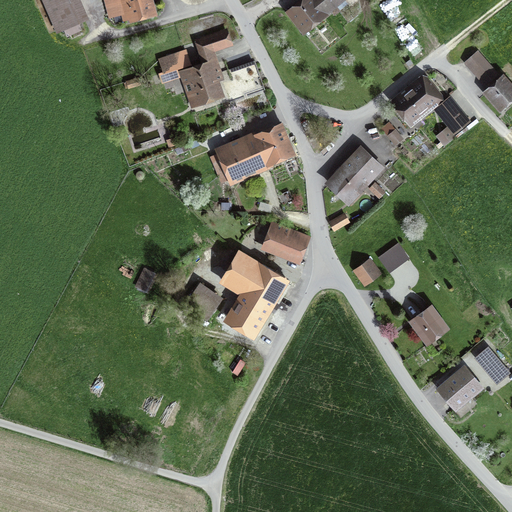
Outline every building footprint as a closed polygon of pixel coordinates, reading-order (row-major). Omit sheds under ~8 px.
[(39,0),(58,37),(86,23),(74,0),(39,0)] [(104,0),(113,31),(156,20),(150,0),(104,0)] [(355,0),(304,0),(283,16),(303,41),(356,0),(355,0)] [(224,102),(206,56),(229,48),(224,34),(193,46),(195,51),(170,60),(191,114),(224,102)] [(486,87),(498,76),(477,52),(464,62),(486,87)] [(483,93),(500,115),(511,105),(511,88),(503,77),(483,93)] [(410,131),(441,103),(421,81),(390,109),(410,131)] [(438,109),(454,129),(466,120),(451,99),(438,109)] [(277,122),(247,136),(263,172),(294,159),(277,122)] [(229,188),(263,172),(247,136),(213,152),(229,188)] [(387,170),(362,145),(327,180),(353,205),(387,170)] [(345,213),(330,221),(334,230),(349,222),(345,213)] [(259,252),(298,268),(311,239),(272,223),(259,252)] [(404,246),(395,252),(398,257),(407,251),(404,246)] [(284,278),(241,252),(223,282),(243,294),(235,307),(199,285),(188,302),(234,330),(236,325),(251,334),(284,278)] [(386,253),(379,258),(390,272),(396,267),(386,253)] [(357,271),(365,283),(379,273),(371,261),(357,271)] [(133,290),(148,297),(156,278),(141,271),(133,290)] [(408,324),(426,348),(449,331),(432,307),(408,324)] [(454,411),(481,389),(465,370),(438,393),(454,411)]
